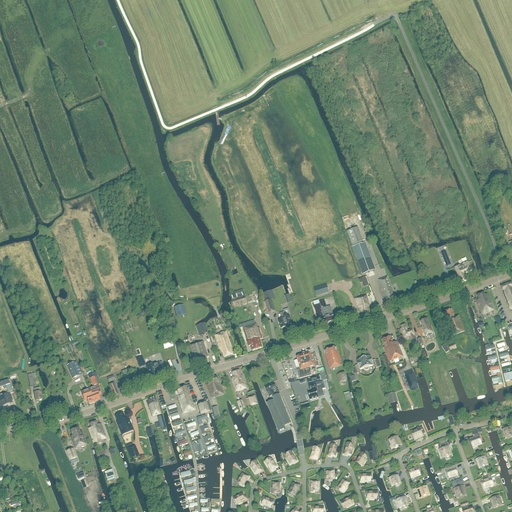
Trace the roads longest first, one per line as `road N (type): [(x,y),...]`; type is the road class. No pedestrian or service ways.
road 1 (tertiary): [(0,429),(90,412),(505,276)]
road 2 (unclassified): [(374,23),(394,13),(505,276)]
road 3 (track): [(374,23),(215,103)]
